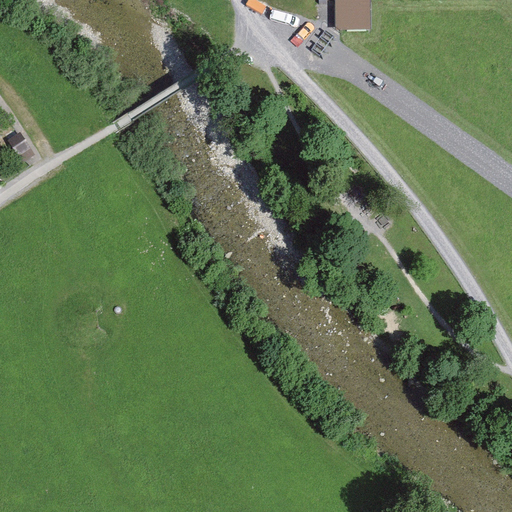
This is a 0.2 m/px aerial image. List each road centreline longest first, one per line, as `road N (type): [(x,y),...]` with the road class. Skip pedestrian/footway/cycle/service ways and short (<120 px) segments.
road 1 (track): [(260,35),(390,179),(511,358)]
road 2 (unknown): [(511,184),(322,51),(287,35),(260,35)]
